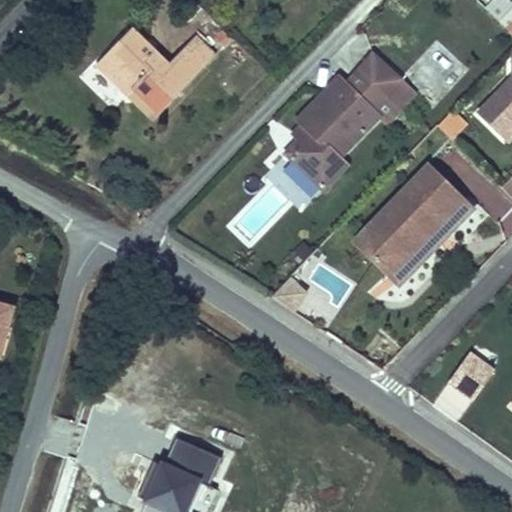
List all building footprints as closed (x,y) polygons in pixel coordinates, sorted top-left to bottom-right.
[(511,0),(486,0),(483,3),(511,31),(511,0)] [(96,62),(127,94),(133,87),(159,112),(204,65),(184,45),(166,64),(129,29),(96,62)] [(511,47),(511,49),(511,76),(475,113),(501,137),(511,127),(511,128),(511,47)] [(339,75),(296,120),(301,124),(307,130),(298,138),(281,156),(285,160),(288,157),(322,188),(346,163),(339,157),(379,115),(386,121),(402,106),(361,66),(346,82),(339,75)] [(133,87),(127,94),(153,118),(159,112),(133,87)] [(467,127),(452,112),(437,127),(452,142),(467,127)] [(301,124),(292,133),(298,138),(307,130),(301,124)] [(511,128),(511,127),(501,137),(504,141),(511,132),(511,128)] [(458,198),(425,165),(352,240),(385,273),(458,198)] [(498,187),(511,201),(511,180),(508,176),(498,187)] [(458,198),(385,273),(397,285),(471,209),(458,198)] [(273,297),(295,311),(308,289),(286,275),(273,297)] [(0,345),(12,303),(0,299),(0,345)] [(474,398),(494,368),(473,354),(452,383),(474,398)] [(456,419),(469,401),(451,388),(438,407),(456,419)] [(143,508),(141,511),(189,511),(203,481),(209,483),(222,455),(175,434),(163,462),(153,458),(137,493),(147,498),(143,508)] [(137,493),(133,503),(143,508),(147,498),(137,493)]
